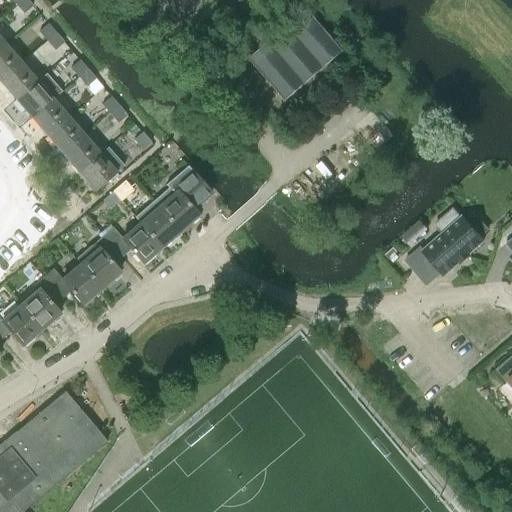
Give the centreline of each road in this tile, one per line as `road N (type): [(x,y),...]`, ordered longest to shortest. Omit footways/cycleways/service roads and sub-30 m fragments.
road 1 (residential): [(511,302),(476,294),(390,302),(297,298),(196,248)]
road 2 (residential): [(0,399),(80,352),(196,248)]
